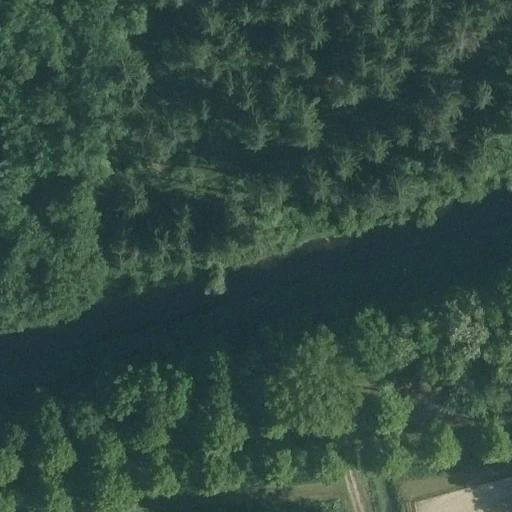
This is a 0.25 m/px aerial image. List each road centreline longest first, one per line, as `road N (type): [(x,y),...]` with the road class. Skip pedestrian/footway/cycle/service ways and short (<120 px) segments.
road 1 (unknown): [(499,0),(323,122),(190,171),(78,154),(0,106)]
road 2 (unclassified): [(0,470),(111,446),(511,395)]
